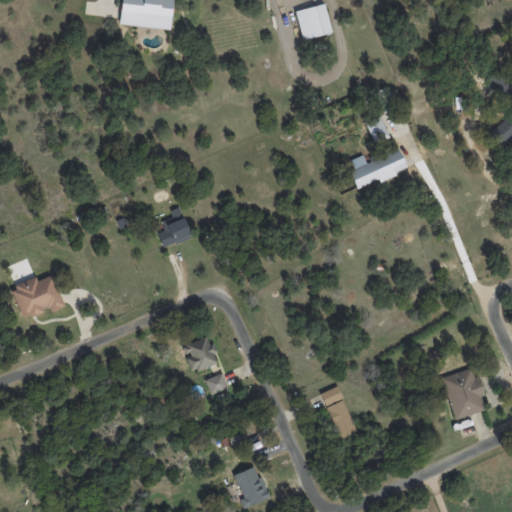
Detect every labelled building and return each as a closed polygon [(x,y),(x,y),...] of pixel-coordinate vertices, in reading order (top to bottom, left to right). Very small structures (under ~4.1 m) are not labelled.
[(125,0),(125,19),(173,24),(175,0),(125,0)] [(296,7),(300,38),(336,33),(328,4),(296,7)] [(388,137),(378,116),(364,122),(374,144),(388,137)] [(511,119),(490,134),(511,161),(511,119)] [(347,164),(362,194),(415,170),(405,148),(373,163),(369,151),(347,164)] [(156,226),(164,247),(196,235),(189,216),(156,226)] [(10,284),(22,313),(65,302),(48,266),(10,284)] [(207,335),(218,354),(196,366),(181,347),(207,335)] [(474,367),(441,377),(458,421),(490,409),(474,367)] [(226,370),(204,380),(219,397),(238,389),(226,370)] [(338,385),(315,397),(342,444),(365,432),(338,385)] [(252,466),(236,473),(254,511),(262,511),(276,504),(252,466)]
